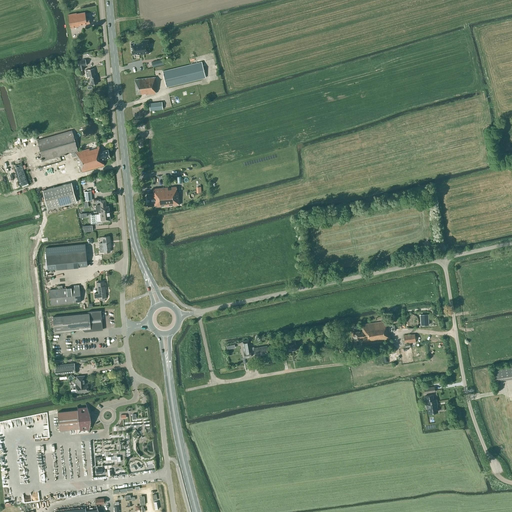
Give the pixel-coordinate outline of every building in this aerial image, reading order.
[(79,26),(90,23),(89,18),(86,18),(85,12),(77,14),(76,13),(68,14),(70,28),(79,26)] [(151,48),(150,39),(137,40),(137,41),(133,41),(134,53),(138,53),(138,54),(151,53),(150,48),(151,48)] [(85,69),(84,66),(86,65),(85,59),(78,61),(80,70),(85,69)] [(163,71),(166,87),(205,77),(201,62),(163,71)] [(90,76),(91,85),(98,83),(96,76),(95,76),(94,68),(85,70),(86,77),(90,76)] [(156,93),(155,88),(156,88),(155,77),(135,79),(136,94),(145,93),(145,94),(156,93)] [(149,103),(150,110),(163,109),(162,102),(149,103)] [(100,152),(99,146),(78,152),(72,130),(37,140),(43,160),(71,152),(72,157),(76,156),(81,172),(104,165),(103,160),(110,158),(108,149),(100,152)] [(48,209),(77,201),(71,182),(43,190),(48,209)] [(160,204),(161,206),(180,204),(178,191),(177,191),(176,186),(153,188),(153,193),(146,194),(148,205),(160,204)] [(106,207),(106,200),(100,201),(101,210),(96,210),(97,213),(99,213),(109,212),(109,206),(106,207)] [(99,221),(110,220),(109,212),(99,213),(99,214),(90,214),(91,224),(97,223),(97,221),(99,221)] [(110,251),(110,247),(109,236),(102,237),(103,243),(99,243),(100,252),(104,252),(110,251)] [(87,266),(85,244),(45,248),(48,270),(87,266)] [(99,300),(105,301),(105,297),(106,297),(104,286),(104,281),(96,282),(96,287),(97,287),(98,293),(94,293),(95,298),(99,298),(99,300)] [(50,290),(51,305),(81,302),(79,287),(62,288),(62,285),(58,286),(58,289),(50,290)] [(53,316),(54,332),(82,329),(85,331),(103,330),(101,310),(88,311),(88,313),(53,316)] [(405,318),(404,321),(405,325),(408,328),(412,329),(416,327),(418,324),(418,320),(416,316),(412,315),(408,315),(405,318)] [(392,339),(390,331),(395,331),(394,325),(389,325),(389,321),(361,325),(362,330),(353,332),(354,340),(363,339),(364,345),(384,342),(384,340),(392,339)] [(404,335),(405,343),(416,342),(415,334),(404,335)] [(250,350),(250,348),(249,345),(248,345),(247,340),(242,341),(244,351),(245,358),(252,356),(251,355),(250,350)] [(287,347),(288,351),(296,350),(295,344),(295,341),(286,343),(284,343),(283,340),(279,341),(281,349),(285,348),(287,347)] [(254,348),(254,347),(250,348),(250,350),(251,355),(255,354),(255,356),(268,354),(267,346),(254,348)] [(75,373),(74,363),(54,365),(55,375),(75,373)] [(495,381),(511,377),(511,365),(493,368),(495,381)] [(85,381),(84,376),(76,376),(77,384),(76,385),(76,393),(88,391),(88,383),(85,384),(84,381),(85,381)] [(436,399),(434,400),(433,394),(424,396),(425,404),(426,404),(428,414),(438,412),(437,404),(436,399)] [(88,433),(89,433),(91,420),(90,415),(86,403),(85,403),(87,408),(78,409),(77,406),(77,410),(58,412),(59,430),(79,428),(80,432),(80,429),(89,428),(88,433)] [(130,486),(121,488),(123,501),(130,500),(138,499),(137,494),(148,492),(149,494),(150,492),(150,487),(145,488),(141,491),(141,488),(138,488),(138,486),(132,490),(131,490),(132,494),(131,494),(131,493),(127,493),(130,491),(130,486)]
